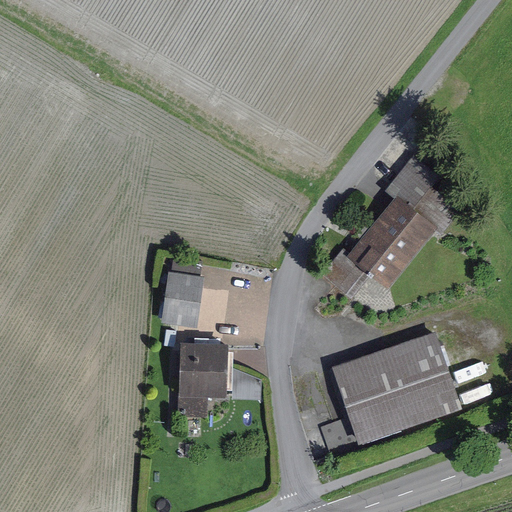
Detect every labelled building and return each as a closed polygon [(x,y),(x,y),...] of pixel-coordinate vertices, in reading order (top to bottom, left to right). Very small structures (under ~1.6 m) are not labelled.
[(412,149),(390,176),(423,203),(445,176),(412,149)] [(355,261),(390,286),(434,226),(399,201),(355,261)] [(212,277),(172,272),(164,328),(204,334),(212,277)] [(326,373),(356,450),(471,406),(442,330),(326,373)] [(241,343),(185,343),(185,393),(241,393),(241,343)]
